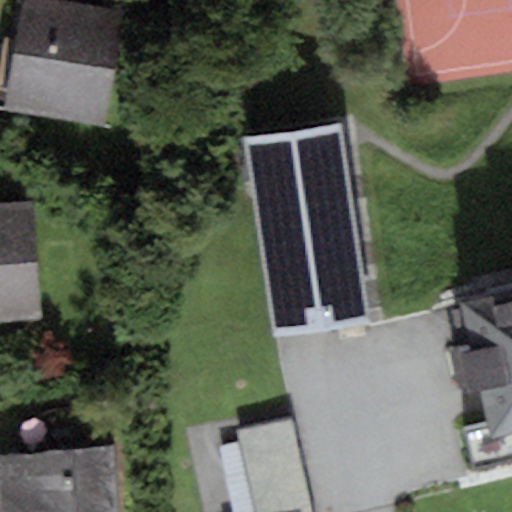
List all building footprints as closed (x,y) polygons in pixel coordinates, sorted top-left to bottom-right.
[(102,2),(93,0),(0,0),(0,92),(82,108),(102,2)] [(353,124),(257,136),(285,349),(381,337),(353,124)] [(35,206),(0,208),(0,333),(44,330),(35,206)] [(511,461),(511,271),(427,290),(467,471),(511,461)] [(312,511),(280,384),(230,396),(259,511),(312,511)] [(125,511),(123,459),(2,463),(4,511),(125,511)]
